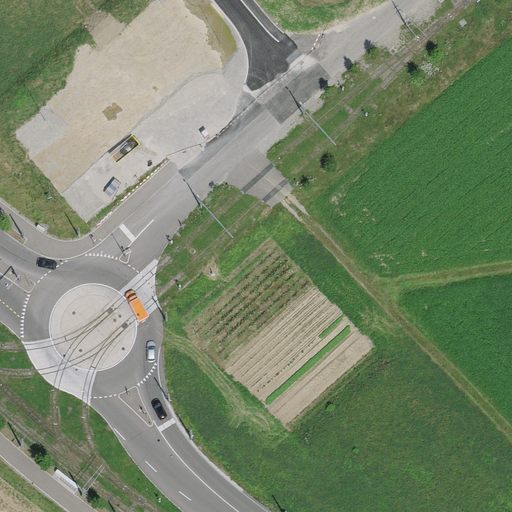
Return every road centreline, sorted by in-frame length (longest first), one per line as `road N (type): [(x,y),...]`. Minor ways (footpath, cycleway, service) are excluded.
road 1 (track): [(511,435),(237,144)]
road 2 (residential): [(129,279),(156,220),(301,87)]
road 3 (residential): [(301,87),(406,0)]
